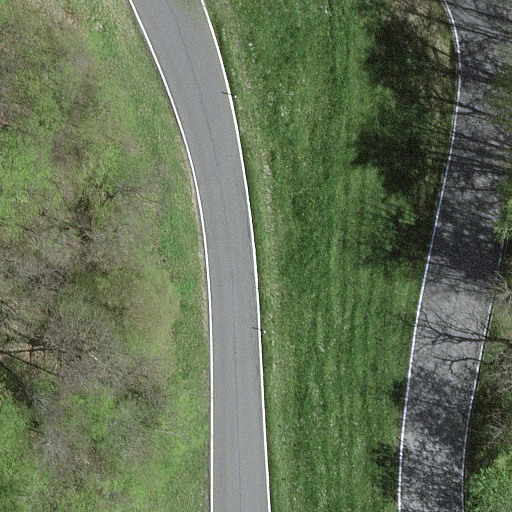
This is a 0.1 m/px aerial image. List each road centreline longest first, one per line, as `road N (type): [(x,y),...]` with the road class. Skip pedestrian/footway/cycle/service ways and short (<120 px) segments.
road 1 (tertiary): [(238,511),(225,206),(187,47),(167,0)]
road 2 (tertiary): [(481,0),(492,35),(492,90),(443,354),(434,511)]
